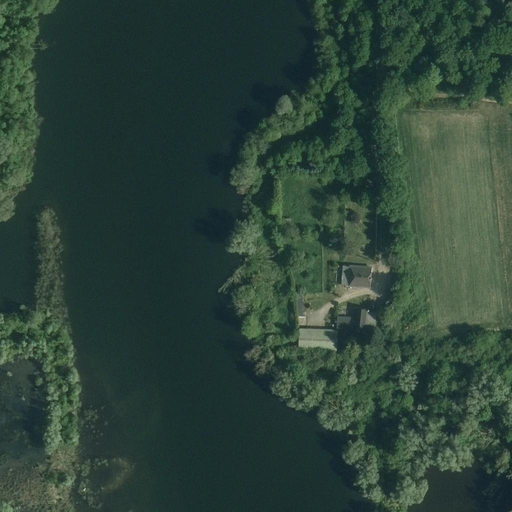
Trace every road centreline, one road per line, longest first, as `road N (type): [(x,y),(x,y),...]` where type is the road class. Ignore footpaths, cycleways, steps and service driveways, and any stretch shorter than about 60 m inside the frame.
road 1 (track): [(384,66),(374,114),(382,281)]
road 2 (track): [(511,98),(411,88),(384,66),(386,0)]
